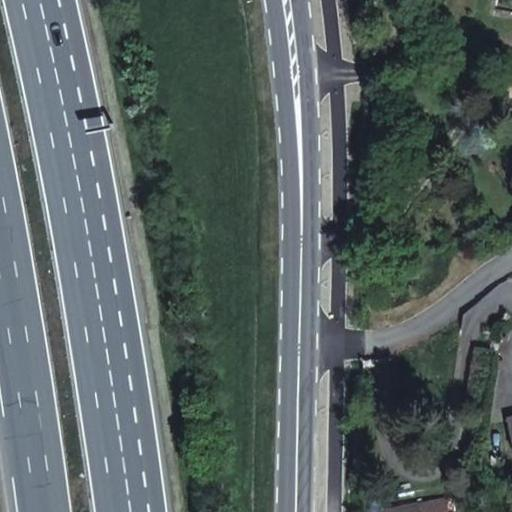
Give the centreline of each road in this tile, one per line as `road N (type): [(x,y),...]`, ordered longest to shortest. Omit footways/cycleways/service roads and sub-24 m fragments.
road 1 (motorway): [(121,511),(76,210),(31,0)]
road 2 (primary): [(294,0),(309,173),(311,511)]
road 3 (motorway): [(0,227),(44,511)]
